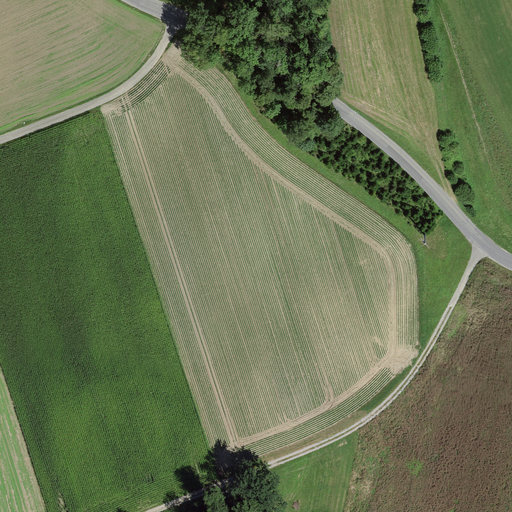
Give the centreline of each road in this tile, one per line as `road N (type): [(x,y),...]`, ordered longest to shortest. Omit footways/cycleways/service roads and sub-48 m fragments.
road 1 (track): [(157,511),(358,426),(424,355),(483,242)]
road 2 (tertiary): [(178,14),(332,98),(511,262)]
road 3 (unclassified): [(0,139),(133,81),(178,14)]
